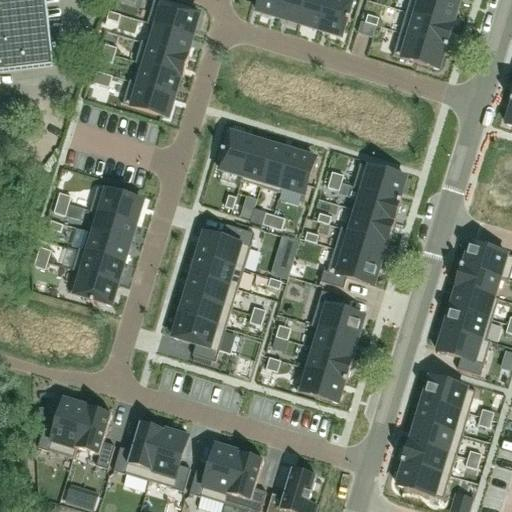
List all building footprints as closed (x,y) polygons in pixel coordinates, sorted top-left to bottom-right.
[(0,0),(0,73),(54,67),(46,0),(0,0)] [(261,0),(257,14),(280,21),(286,0),(261,0)] [(286,0),(280,21),(300,27),(307,0),(286,0)] [(307,0),(300,27),(319,33),(329,0),(307,0)] [(329,0),(319,33),(342,39),(347,22),(350,23),(351,21),(348,20),(353,0),(329,0)] [(433,0),(410,0),(406,14),(452,28),(452,27),(458,8),(433,0)] [(154,2),(147,26),(152,27),(193,39),(200,16),(154,2)] [(109,14),(107,22),(119,25),(121,17),(109,14)] [(406,14),(400,35),(446,49),(446,50),(448,51),(455,28),(452,27),(452,28),(406,14)] [(368,17),(365,25),(377,28),(379,20),(368,17)] [(361,23),(358,35),(373,40),(377,28),(365,25),(361,23)] [(146,45),(146,46),(187,59),(187,57),(193,39),(152,27),(146,45)] [(400,35),(393,58),(439,72),(446,50),(446,49),(400,35)] [(142,44),(135,65),(140,66),(181,78),(181,79),(183,80),(190,58),(187,57),(187,59),(146,46),(146,45),(142,44)] [(105,47),(103,54),(115,58),(117,50),(105,47)] [(103,54),(101,62),(112,66),(115,58),(103,54)] [(134,84),(134,85),(175,98),(181,79),(181,78),(140,66),(134,84)] [(97,74),(94,85),(109,90),(113,79),(97,74)] [(130,83),(123,106),(168,120),(175,98),(134,85),(134,84),(130,83)] [(225,155),(220,172),(242,179),(243,179),(254,142),(231,135),(226,153),(223,152),(222,154),(225,155)] [(242,179),(240,183),(261,189),(273,148),(254,142),(243,179),(242,179)] [(273,148),(261,189),(281,196),(283,191),(282,191),(293,154),(273,148)] [(293,154),(282,191),(283,191),(305,198),(316,161),(293,154)] [(360,167),(353,190),(358,192),(358,191),(399,203),(399,202),(406,180),(360,167)] [(332,175),(330,182),(341,186),(344,178),(332,175)] [(330,182),(328,190),(339,194),(341,186),(330,182)] [(97,190),(90,214),(95,215),(136,227),(143,204),(97,190)] [(358,192),(352,212),(395,225),(402,203),(399,202),(399,203),(358,191),(358,192)] [(58,195),(56,203),(68,206),(70,199),(58,195)] [(229,198),(225,209),(233,212),(236,200),(229,198)] [(56,203),(53,214),(64,218),(68,206),(56,203)] [(346,231),(345,232),(387,245),(386,246),(389,246),(395,225),(352,212),(346,231)] [(95,215),(89,234),(130,247),(136,227),(95,215)] [(266,216),(262,227),(272,230),(275,219),(266,216)] [(320,216),(317,224),(329,227),(331,219),(320,216)] [(275,219),(272,230),(282,233),(285,222),(275,219)] [(51,222),(48,230),(60,234),(62,226),(51,222)] [(205,236),(198,259),(244,272),(255,236),(227,227),(222,241),(205,236)] [(341,230),(335,251),(380,265),(386,246),(387,245),(345,232),(346,231),(341,230)] [(84,253),(83,254),(124,266),(130,247),(89,234),(84,253)] [(307,235),(305,242),(316,246),(319,238),(307,235)] [(283,239),(278,254),(294,259),(299,244),(283,239)] [(464,268),(463,269),(500,280),(500,281),(509,283),(511,273),(511,258),(470,246),(464,268)] [(39,249),(36,261),(47,264),(51,253),(39,249)] [(79,251),(73,273),(77,274),(77,273),(119,286),(124,266),(83,254),(84,253),(79,251)] [(324,273),(321,284),(344,291),(347,280),(374,288),(380,265),(335,251),(328,274),(324,273)] [(198,259),(192,278),(238,292),(244,272),(198,259)] [(36,261),(34,268),(45,272),(47,264),(36,261)] [(461,267),(455,290),(457,290),(457,289),(494,300),(494,299),(500,281),(500,280),(463,269),(464,268),(461,267)] [(77,274),(71,296),(92,302),(91,306),(94,306),(95,303),(112,308),(119,286),(77,273),(77,274)] [(192,278),(186,298),(232,311),(238,292),(192,278)] [(270,280),(267,288),(279,291),(281,284),(270,280)] [(457,290),(451,310),(492,323),(499,301),(494,299),(494,300),(457,289),(457,290)] [(322,294),(311,329),(316,330),(316,329),(357,342),(364,319),(342,312),(345,301),(322,294)] [(186,298),(180,317),(226,331),(232,311),(186,298)] [(254,310),(252,317),(263,321),(266,313),(254,310)] [(451,310),(445,331),(486,343),(486,342),(492,323),(451,310)] [(180,317),(173,340),(196,347),(193,358),(216,365),(226,331),(180,317)] [(252,317),(249,325),(261,329),(263,321),(252,317)] [(279,328),(275,339),(287,343),(290,331),(279,328)] [(316,330),(310,350),(351,362),(352,361),(357,342),(316,329),(316,330)] [(445,331),(438,353),(461,360),(459,366),(457,371),(480,378),(482,373),(491,344),(486,342),(486,343),(445,331)] [(310,350),(304,370),(345,383),(345,384),(347,384),(354,362),(352,361),(351,362),(310,350)] [(269,360),(266,371),(277,375),(281,363),(269,360)] [(304,370),(297,393),(338,406),(345,384),(345,383),(304,370)] [(430,379),(423,402),(469,416),(476,393),(430,379)] [(45,428),(38,450),(49,454),(50,453),(73,460),(76,451),(88,410),(86,409),(87,407),(65,400),(56,431),(45,428)] [(423,402),(417,423),(463,437),(469,416),(423,402)] [(88,410),(76,451),(100,458),(97,468),(108,472),(115,449),(104,445),(112,417),(88,410)] [(483,412),(480,420),(492,423),(494,415),(483,412)] [(480,420),(478,427),(489,431),(492,423),(480,420)] [(411,443),(411,444),(456,458),(463,437),(417,423),(411,443)] [(121,450),(114,473),(125,477),(125,476),(149,483),(164,433),(140,426),(132,454),(121,450)] [(164,433),(149,483),(184,494),(191,472),(180,468),(189,438),(167,431),(167,433),(164,433)] [(409,442),(402,464),(402,465),(404,465),(404,464),(450,478),(456,458),(411,444),(411,443),(409,442)] [(197,473),(190,496),(201,500),(201,499),(225,506),(240,456),(238,455),(239,453),(217,446),(208,477),(197,473)] [(470,453),(468,461),(479,464),(482,457),(470,453)] [(240,456),(225,506),(244,511),(261,511),(267,495),(256,491),(264,463),(240,456)] [(468,461),(465,469),(477,472),(479,464),(468,461)] [(404,465),(397,487),(443,501),(450,478),(404,464),(404,465)] [(272,496),(267,511),(310,511),(313,505),(309,504),(317,479),(292,471),(283,500),(272,496)] [(461,482),(459,490),(471,493),(473,485),(461,482)] [(89,511),(97,511),(102,497),(72,490),(68,506),(89,511)] [(463,499),(459,511),(471,511),(474,503),(463,499)]
